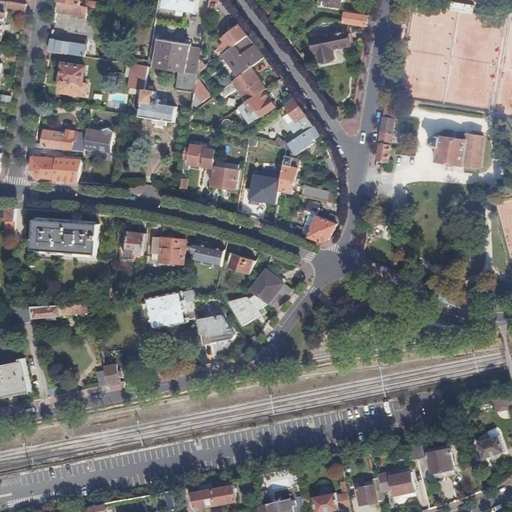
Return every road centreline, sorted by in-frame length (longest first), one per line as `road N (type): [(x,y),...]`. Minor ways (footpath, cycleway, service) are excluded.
road 1 (residential): [(0,421),(250,371),(341,264)]
road 2 (residential): [(341,264),(204,217),(13,193)]
road 3 (residential): [(359,172),(334,126),(236,0)]
road 4 (residential): [(43,0),(13,193)]
road 5 (residential): [(341,264),(471,313),(511,314)]
road 6 (residential): [(386,0),(359,172)]
